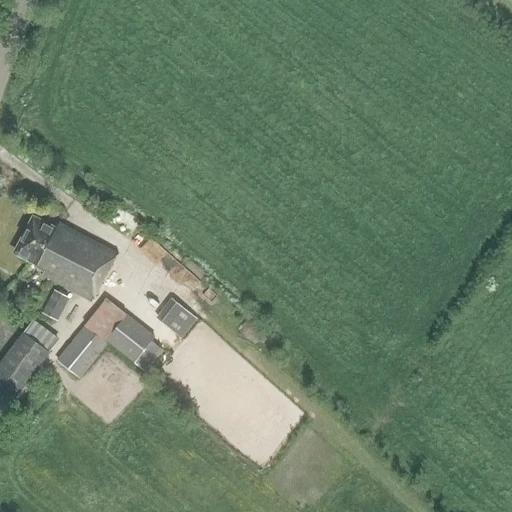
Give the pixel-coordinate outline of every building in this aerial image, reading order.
[(57,224),(54,230),(34,219),(16,252),(34,262),(32,266),(41,271),(40,274),(89,300),(113,254),(57,224)] [(69,298),(54,290),(42,313),(57,321),(69,298)] [(79,378),(108,342),(145,372),(162,351),(151,342),(154,337),(107,299),(57,360),(79,378)] [(189,328),(180,322),(188,312),(171,299),(156,319),(182,338),(189,328)] [(58,339),(33,320),(23,334),(22,333),(0,362),(0,379),(19,394),(50,353),(48,352),(58,339)]
